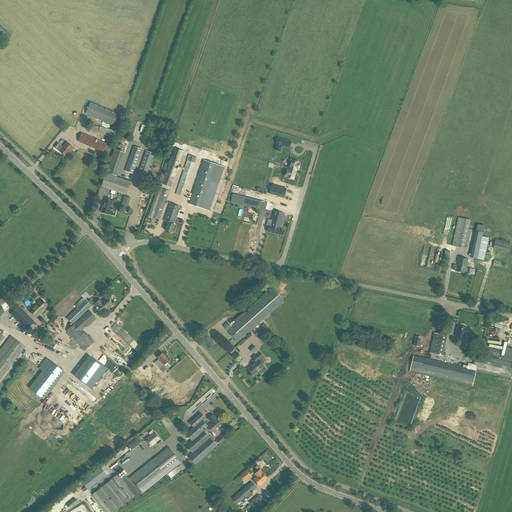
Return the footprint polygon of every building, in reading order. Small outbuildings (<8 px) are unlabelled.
[(90,102),(85,114),(114,126),(119,114),(90,102)] [(92,125),(90,130),(98,133),(100,127),(92,125)] [(100,127),(98,133),(114,138),(116,131),(100,126),(100,127)] [(82,133),(78,142),(103,153),(107,144),(82,133)] [(278,138),(276,144),(282,145),(289,148),(291,142),(278,138)] [(58,142),(54,147),(59,152),(66,157),(74,148),(67,142),(63,147),(58,142)] [(131,153),(125,171),(133,174),(142,149),(130,145),(128,152),(131,153)] [(161,174),(158,183),(171,187),(184,151),(175,148),(165,175),(161,174)] [(114,149),(106,173),(117,176),(124,153),(114,149)] [(146,150),(137,175),(146,178),(148,170),(150,166),(154,153),(146,150)] [(175,194),(184,197),(197,158),(189,155),(175,194)] [(290,167),(289,169),(296,171),(296,169),(298,170),(300,164),(298,163),(298,162),(295,161),(296,160),(291,159),(289,166),(290,167)] [(209,211),(224,167),(203,160),(188,204),(209,211)] [(287,170),(285,176),(287,177),(287,178),(290,178),(290,179),(292,180),(293,179),(296,171),(289,169),(288,170),(287,170)] [(105,173),(101,187),(126,195),(130,181),(105,173)] [(284,198),(286,189),(281,187),(272,185),(269,193),(278,196),(284,198)] [(158,187),(148,216),(160,220),(170,191),(158,187)] [(120,208),(127,210),(131,198),(124,196),(120,208)] [(105,199),(101,212),(108,214),(115,216),(117,209),(113,208),(115,202),(105,199)] [(170,204),(164,222),(174,225),(180,207),(170,204)] [(274,211),(269,227),(279,230),(284,214),(274,211)] [(221,212),(220,219),(251,226),(252,222),(246,220),(247,218),(230,214),(229,215),(226,214),(226,213),(221,212)] [(457,219),(452,247),(464,249),(465,246),(468,230),(470,221),(457,219)] [(167,223),(165,230),(172,233),(174,226),(167,223)] [(477,224),(470,257),(483,260),(484,257),(489,258),(489,255),(484,254),(488,238),(481,236),(483,225),(477,224)] [(269,227),(268,231),(279,234),(282,235),(283,231),(279,230),(269,227)] [(496,239),(493,248),(508,252),(510,243),(498,240),(498,239),(497,239),(496,239)] [(431,266),(437,267),(441,251),(435,250),(431,266)] [(453,269),(453,270),(455,270),(455,271),(465,273),(471,274),(472,269),(466,267),(467,259),(457,257),(456,265),(453,265),(453,269)] [(498,264),(495,277),(501,278),(504,265),(498,264)] [(272,289),(226,330),(237,343),(284,302),(272,289)] [(81,304),(66,318),(73,325),(91,306),(83,298),(79,301),(81,304)] [(99,300),(95,303),(97,306),(103,312),(112,304),(107,298),(101,303),(99,300)] [(41,299),(30,311),(36,317),(47,306),(41,299)] [(35,322),(20,307),(12,314),(27,330),(35,322)] [(80,319),(76,322),(82,329),(86,326),(87,327),(96,319),(89,311),(79,319),(80,319)] [(76,322),(67,330),(84,351),(93,343),(82,329),(76,322)] [(228,322),(223,326),(226,330),(231,326),(228,322)] [(260,323),(251,331),(258,338),(266,330),(260,323)] [(457,325),(455,337),(464,338),(465,336),(470,337),(472,328),(466,327),(457,325)] [(109,341),(114,336),(109,331),(104,337),(109,341)] [(434,334),(430,353),(442,355),(446,336),(434,334)] [(208,336),(203,340),(210,349),(215,344),(213,342),(210,337),(208,336)] [(14,338),(0,356),(0,383),(27,348),(14,338)] [(110,344),(130,360),(135,354),(120,342),(115,338),(110,344)] [(126,344),(134,352),(139,347),(130,339),(126,344)] [(480,347),(479,351),(498,356),(499,351),(480,347)] [(255,362),(247,369),(254,375),(264,366),(263,364),(267,360),(259,351),(251,358),(255,362)] [(164,365),(169,361),(163,353),(157,357),(159,359),(156,362),(161,367),(164,365)] [(414,357),(411,372),(473,386),(477,371),(511,379),(511,377),(511,362),(477,355),(474,365),(469,364),(468,369),(414,357)] [(90,388),(105,368),(89,356),(74,376),(90,388)] [(51,361),(30,388),(44,399),(65,372),(51,361)] [(139,377),(135,380),(139,386),(143,383),(139,377)] [(125,387),(96,416),(116,436),(130,422),(128,420),(143,405),(125,387)] [(210,390),(185,410),(188,413),(212,393),(210,390)] [(192,440),(186,445),(192,453),(210,437),(203,430),(208,426),(203,420),(206,418),(202,413),(190,422),(194,427),(186,433),(192,440)] [(212,424),(208,428),(212,433),(221,424),(217,419),(213,415),(208,419),(212,424)] [(154,433),(146,439),(151,446),(156,442),(160,440),(154,433)] [(220,436),(216,440),(219,444),(227,437),(226,435),(222,439),(220,436)] [(216,445),(210,437),(192,453),(188,456),(194,464),(216,445)] [(168,447),(130,477),(143,493),(181,462),(168,447)] [(72,490),(75,494),(84,486),(87,490),(106,476),(100,468),(72,490)] [(247,470),(240,476),(245,482),(252,476),(250,475),(250,474),(247,470)] [(257,476),(253,481),(256,485),(258,483),(259,485),(267,478),(259,470),(255,474),(257,476)] [(118,474),(92,495),(106,511),(113,511),(135,495),(118,474)] [(251,482),(232,498),(238,504),(257,488),(251,482)] [(252,505),(261,496),(257,491),(248,500),(252,505)]
